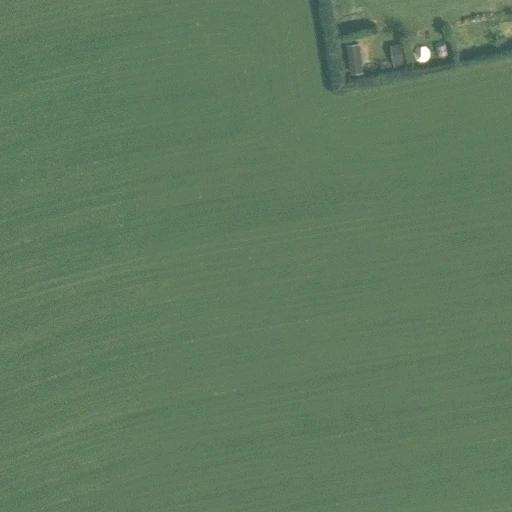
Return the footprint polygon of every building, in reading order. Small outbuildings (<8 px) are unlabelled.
[(367,0),(341,0),(344,24),(357,23),(355,5),(368,4),(367,0)] [(494,37),(511,33),(511,9),(490,13),(494,37)] [(446,31),(432,34),(437,58),(451,55),(446,31)] [(347,40),(349,68),(363,67),(362,40),(347,40)] [(390,46),(392,61),(407,58),(404,44),(390,46)]
